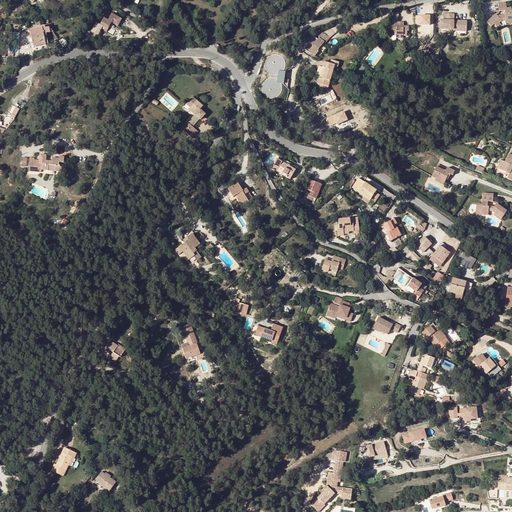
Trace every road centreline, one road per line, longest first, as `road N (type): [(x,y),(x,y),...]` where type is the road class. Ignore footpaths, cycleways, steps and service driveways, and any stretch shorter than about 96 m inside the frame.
road 1 (residential): [(234,97),(236,110),(83,349),(22,511)]
road 2 (residential): [(234,97),(270,184),(313,240),(353,254),(388,294),(474,330)]
road 3 (tertiary): [(244,87),(288,143),(361,161),(457,228),(511,248)]
road 4 (tertiary): [(0,89),(80,54),(196,53)]
road 5 (residential): [(259,54),(295,29),(437,0)]
road 6 (unknown): [(350,158),(344,140),(291,101),(289,82),(304,52)]
